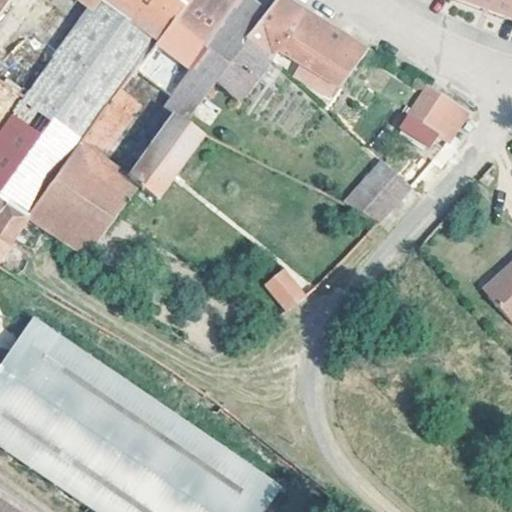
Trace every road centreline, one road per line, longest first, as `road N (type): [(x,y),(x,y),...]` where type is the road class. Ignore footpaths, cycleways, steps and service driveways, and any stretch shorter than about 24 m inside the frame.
road 1 (residential): [(498,82),(479,150),(346,299),(314,367),(315,410),(333,453),(389,511)]
road 2 (residential): [(358,0),(498,82)]
